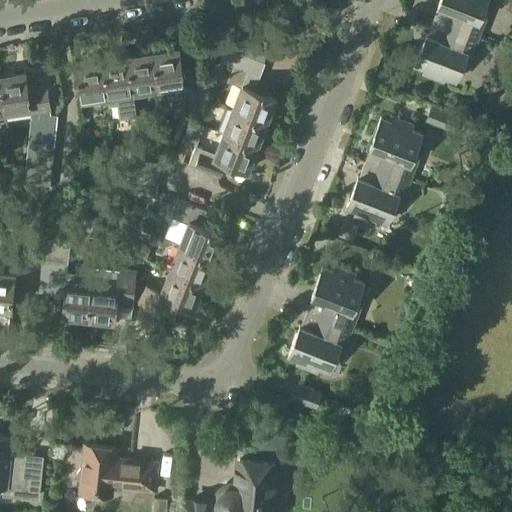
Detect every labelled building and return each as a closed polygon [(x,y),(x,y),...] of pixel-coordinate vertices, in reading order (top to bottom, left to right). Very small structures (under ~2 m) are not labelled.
[(435,18),(479,35),(489,9),(485,7),(487,0),(440,0),(439,3),(444,5),(438,19),(435,17),(435,18)] [(469,61),(479,35),(435,18),(434,19),(438,20),(433,34),(428,32),(416,62),(427,66),(425,71),(445,78),(446,73),(457,77),(464,59),(469,61)] [(227,45),(222,58),(235,64),(261,74),(266,61),(257,57),(227,45)] [(180,47),(155,50),(161,86),(160,86),(159,86),(161,96),(178,93),(177,88),(190,86),(188,68),(183,69),(180,47)] [(159,86),(161,86),(155,50),(129,55),(134,90),(159,86)] [(109,94),(134,90),(129,55),(104,58),(109,94)] [(83,98),(109,94),(104,58),(78,63),(83,98)] [(235,64),(230,78),(244,84),(234,107),(268,120),(277,96),(256,87),(261,74),(235,64)] [(192,95),(208,93),(204,65),(188,68),(190,81),(190,86),(191,95),(192,95)] [(26,70),(1,74),(7,110),(29,107),(30,112),(31,112),(51,110),(52,109),(47,81),(28,84),(26,70)] [(192,95),(191,107),(207,108),(208,97),(208,93),(192,95)] [(426,119),(460,132),(466,116),(432,103),(426,119)] [(258,145),(268,120),(234,107),(225,132),(258,145)] [(31,112),(30,129),(56,132),(58,114),(51,114),(51,110),(31,112)] [(366,160),(411,177),(421,151),(416,149),(424,131),(413,126),(415,122),(395,114),(393,119),(383,115),(371,144),(376,146),(370,160),(367,159),(366,160)] [(30,129),(29,141),(30,142),(55,144),(56,132),(30,129)] [(249,168),(258,145),(225,132),(216,155),(202,150),(196,165),(222,175),(228,160),(249,168)] [(29,141),(27,154),(29,154),(53,157),(55,144),(30,142),(29,141)] [(27,154),(26,167),(28,167),(52,170),(53,157),(29,154),(27,154)] [(160,172),(162,161),(134,158),(132,169),(160,172)] [(401,202),(411,177),(366,160),(370,161),(364,175),(359,174),(348,203),(359,207),(357,212),(376,219),(378,215),(389,219),(396,201),(401,202)] [(28,167),(26,167),(25,185),(50,187),(52,170),(28,167)] [(74,186),(102,189),(103,171),(76,169),(74,186)] [(159,183),(160,172),(132,169),(131,180),(159,183)] [(158,195),(159,183),(131,180),(130,192),(158,195)] [(181,243),(215,255),(224,232),(203,224),(208,209),(183,199),(177,214),(190,219),(181,243)] [(33,236),(36,212),(23,211),(20,235),(33,236)] [(359,221),(345,216),(338,233),(352,239),(359,221)] [(71,252),(72,240),(46,237),(45,250),(71,252)] [(150,249),(132,242),(129,252),(147,258),(150,249)] [(206,279),(215,255),(181,243),(172,267),(206,279)] [(70,263),(71,252),(45,250),(43,261),(70,263)] [(90,316),(94,280),(93,280),(94,273),(69,271),(70,263),(43,261),(42,278),(68,281),(66,295),(64,313),(90,316)] [(312,310),(353,326),(363,299),(359,297),(366,279),(355,275),(357,270),(337,263),(335,267),(324,263),(313,293),(318,295),(312,309),(309,307),(308,308),(312,310)] [(134,297),(137,269),(120,267),(94,265),(94,273),(93,280),(94,280),(90,316),(116,319),(118,296),(134,297)] [(196,304),(206,279),(172,267),(163,290),(149,285),(143,300),(169,310),(175,296),(196,304)] [(0,270),(0,306),(12,308),(16,272),(0,270)] [(40,292),(66,295),(68,281),(42,278),(40,292)] [(343,351),(353,326),(312,310),(306,324),(302,322),(290,351),(301,356),(299,360),(318,368),(320,363),(331,367),(338,349),(343,351)] [(317,404),(322,389),(298,381),(293,396),(317,404)] [(26,458),(11,456),(13,433),(0,431),(0,481),(7,482),(6,490),(39,494),(43,454),(27,453),(26,458)] [(258,434),(259,448),(286,447),(286,434),(258,434)] [(157,488),(160,459),(117,455),(118,444),(86,441),(84,463),(78,471),(82,480),(81,489),(113,492),(114,482),(139,484),(139,486),(157,488)] [(270,511),(276,460),(241,456),(238,484),(235,483),(231,484),(227,486),(223,488),(221,492),(219,496),(219,499),(191,497),(189,511),(270,511)] [(156,496),(153,511),(165,511),(167,498),(156,496)]
